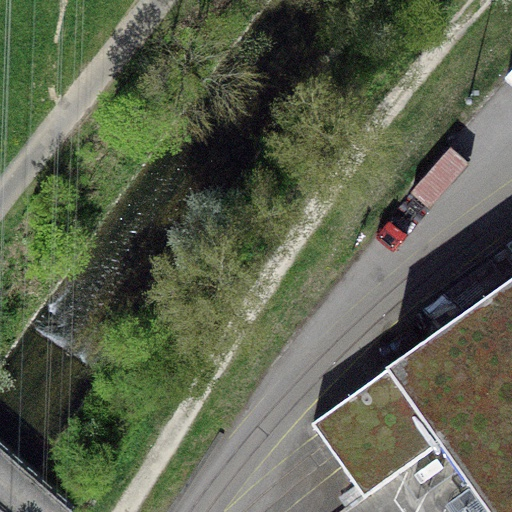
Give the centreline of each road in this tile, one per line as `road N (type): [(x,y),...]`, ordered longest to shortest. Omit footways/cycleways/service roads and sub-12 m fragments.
road 1 (track): [(116,511),(330,193),(499,0)]
road 2 (unclassified): [(0,196),(156,0)]
